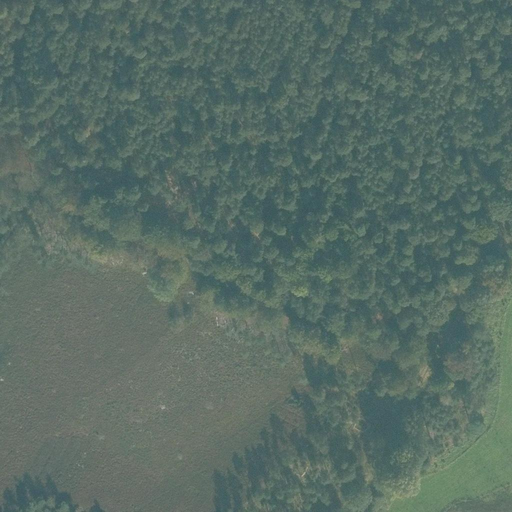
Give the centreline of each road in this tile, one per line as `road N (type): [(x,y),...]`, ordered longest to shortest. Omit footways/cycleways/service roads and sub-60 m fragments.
road 1 (track): [(423,370),(0,169)]
road 2 (track): [(511,188),(423,370)]
road 3 (track): [(423,370),(353,511)]
